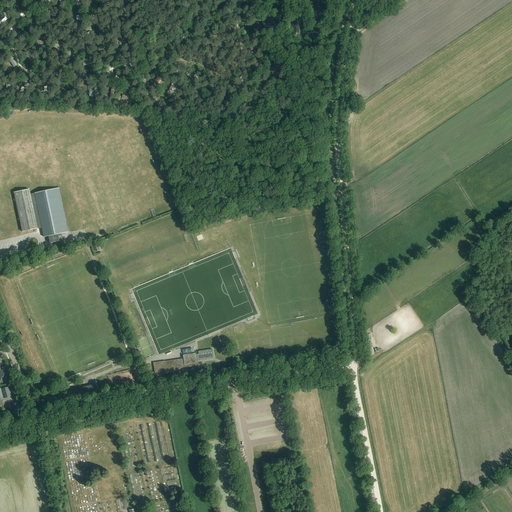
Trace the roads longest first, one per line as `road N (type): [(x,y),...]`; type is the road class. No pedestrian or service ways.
road 1 (track): [(353,0),(335,142),(354,372),(380,511)]
road 2 (track): [(121,0),(140,53),(157,67),(223,87),(332,99)]
road 3 (track): [(0,43),(31,74),(111,75),(96,24),(68,0)]
road 4 (unclassified): [(41,424),(239,381)]
